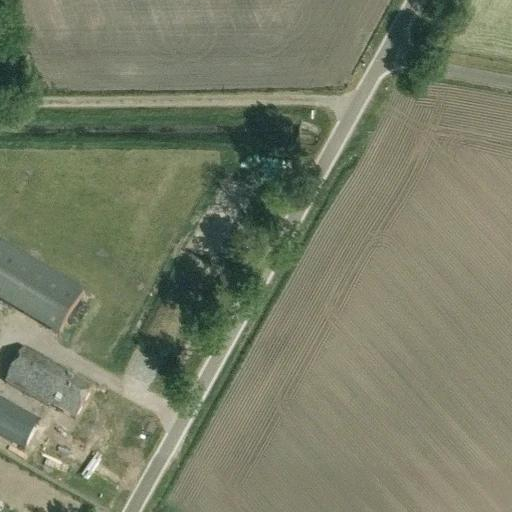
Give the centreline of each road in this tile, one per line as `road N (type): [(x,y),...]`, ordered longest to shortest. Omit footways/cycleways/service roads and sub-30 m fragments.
road 1 (unclassified): [(133,511),(415,0)]
road 2 (track): [(360,102),(0,105)]
